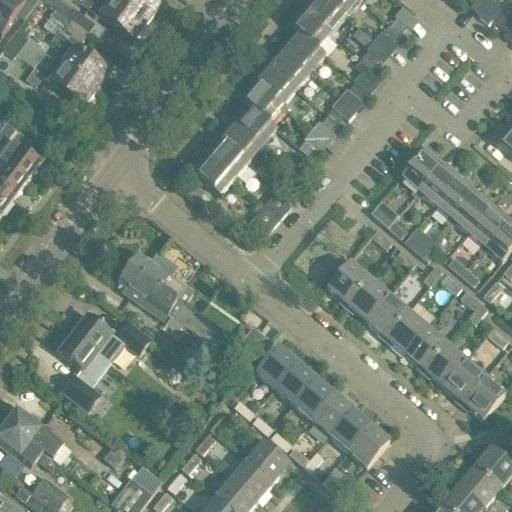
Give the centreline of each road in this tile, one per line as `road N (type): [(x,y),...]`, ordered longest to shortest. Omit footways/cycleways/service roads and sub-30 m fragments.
road 1 (residential): [(385,511),(423,464),(429,435),(262,292)]
road 2 (residential): [(262,292),(410,95)]
road 3 (residential): [(117,170),(243,0)]
road 4 (residential): [(0,326),(117,170)]
road 5 (residential): [(262,292),(117,170)]
road 6 (residential): [(410,95),(462,134),(509,77)]
